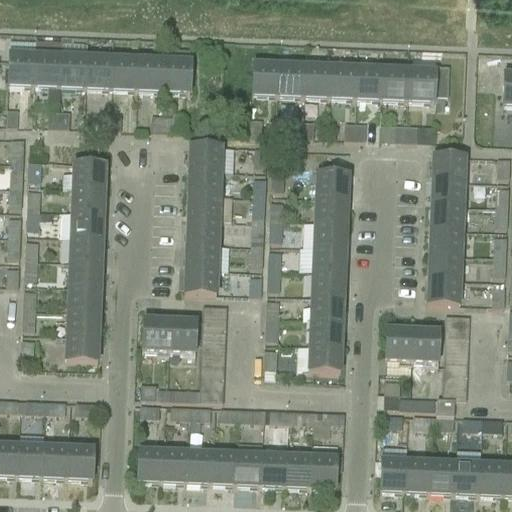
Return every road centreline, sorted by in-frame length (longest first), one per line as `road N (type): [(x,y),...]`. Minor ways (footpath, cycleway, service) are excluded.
road 1 (residential): [(114,511),(138,146)]
road 2 (residential): [(356,511),(380,155)]
